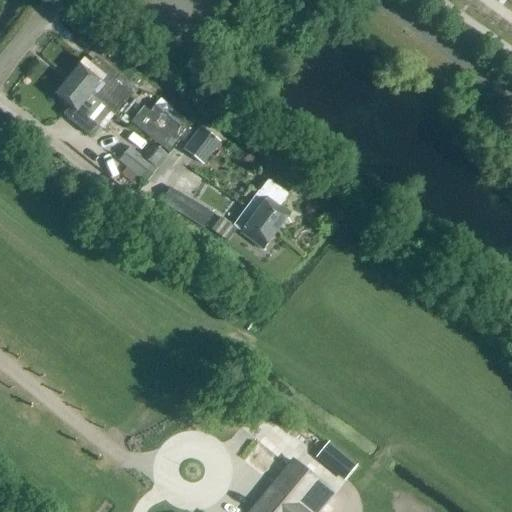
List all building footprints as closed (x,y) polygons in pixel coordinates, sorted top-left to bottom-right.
[(511,0),(480,0),(511,20),(511,0)] [(89,67),(83,62),(69,79),(101,105),(111,114),(131,91),(94,61),(89,67)] [(88,121),(101,105),(69,79),(54,97),(69,108),(62,116),(88,137),(96,127),(88,121)] [(181,141),(192,128),(160,101),(149,114),(181,141)] [(168,156),(181,141),(149,114),(144,110),(131,125),(168,156)] [(203,168),(220,144),(199,129),(182,153),(203,168)] [(127,149),(116,163),(144,185),(165,157),(151,146),(141,160),(127,149)] [(245,210),(276,232),(289,213),(281,208),(288,197),(267,181),(258,193),(257,192),(245,210)] [(191,202),(169,189),(160,204),(182,217),(191,202)] [(212,214),(191,202),(182,217),(203,230),(212,214)] [(263,250),(276,232),(245,210),(232,227),(241,233),(241,234),(263,250)] [(292,462),(251,511),(320,511),(334,495),(292,462)]
